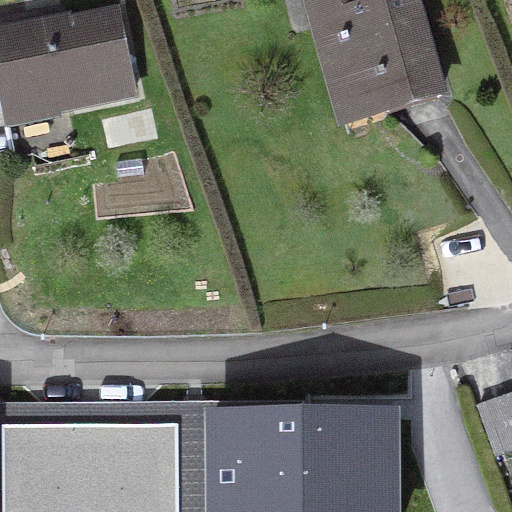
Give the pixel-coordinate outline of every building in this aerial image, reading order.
[(308,0),(339,108),(382,96),(386,111),(438,97),(410,0),(384,0),(370,4),(369,0),(308,0)] [(49,22),(0,32),(0,98),(12,158),(74,146),(66,106),(133,95),(117,15),(50,29),(49,22)] [(511,395),(477,408),(494,456),(511,449),(511,395)] [(177,511),(178,425),(3,424),(2,511),(177,511)] [(392,511),(393,426),(213,425),(212,511),(392,511)]
